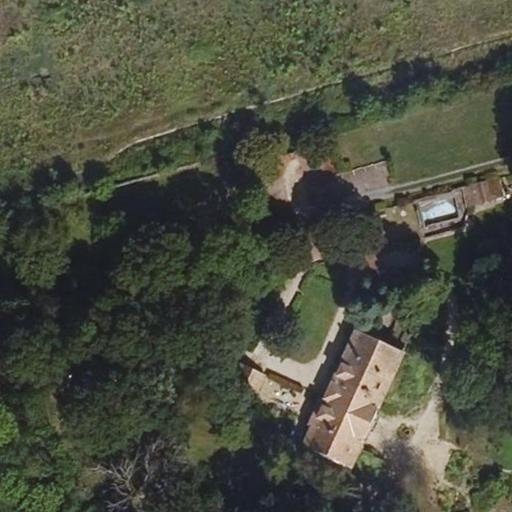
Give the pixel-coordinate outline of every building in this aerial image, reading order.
[(499,178),(471,185),(471,187),(461,191),(471,206),(495,200),(494,196),(504,195),(499,178)] [(455,196),(445,198),(451,220),(454,219),(458,217),(455,196)] [(451,220),(445,198),(420,204),(425,227),(428,227),(427,226),(451,220)] [(360,451),(403,355),(354,333),(304,444),(377,478),(385,462),(360,451)] [(230,389),(256,401),(268,376),(241,364),(230,389)]
